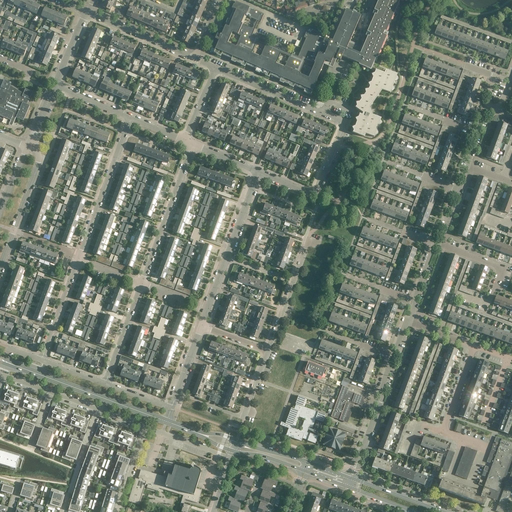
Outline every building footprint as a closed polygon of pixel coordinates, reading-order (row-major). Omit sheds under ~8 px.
[(29,1),(26,0),(22,0),(19,7),(25,9),(29,1)] [(197,0),(195,0),(194,5),(196,5),(205,9),(206,7),(205,7),(206,4),(198,1),(197,0)] [(349,43),(347,48),(364,56),(363,58),(361,57),(358,64),(370,69),(370,68),(375,70),(384,73),(385,72),(373,67),(377,57),(386,36),(383,35),(384,31),(385,32),(397,3),(398,0),(402,0),(404,1),(404,0),(379,0),(375,11),(378,12),(376,15),(368,33),(371,34),(369,37),(362,51),(358,49),(359,47),(349,43)] [(25,9),(24,12),(30,14),(31,12),(34,3),(29,1),(25,9)] [(102,7),(110,11),(112,5),(103,1),(102,4),(104,4),(102,7)] [(214,42),(212,47),(215,49),(214,53),(216,54),(216,55),(220,57),(221,55),(232,59),(231,61),(235,63),(235,62),(241,64),(240,65),(245,67),(246,65),(256,69),(255,72),(259,73),(260,73),(265,75),(265,76),(269,78),(270,75),(280,80),(279,82),(283,84),(284,83),(289,85),(289,86),(293,88),(294,86),(304,90),(303,92),(308,94),(308,93),(311,95),(317,81),(316,81),(323,64),(329,66),(333,57),(340,60),(342,57),(358,64),(361,57),(363,58),(364,56),(347,48),(349,43),(350,41),(335,35),(332,41),(321,36),(322,34),(308,28),(304,38),(306,38),(298,57),(293,55),(292,56),(279,50),(279,49),(269,44),(268,45),(255,39),(255,38),(251,37),(258,21),(260,22),(264,15),(249,8),(243,5),(235,2),(234,5),(233,4),(232,9),(234,10),(229,20),(227,19),(225,23),(226,24),(224,28),(220,27),(218,33),(218,34),(217,34),(215,39),(214,42)] [(31,12),(36,14),(40,6),(34,3),(31,12)] [(131,5),(126,16),(129,17),(128,18),(131,19),(135,10),(136,7),(131,5)] [(202,14),(203,11),(204,12),(205,9),(196,5),(194,10),(202,14)] [(50,10),(45,8),(41,16),(47,19),(50,10)] [(346,9),(335,35),(350,41),(361,16),(346,9)] [(56,13),(50,10),(47,19),(52,21),(56,13)] [(131,19),(133,20),(134,19),(136,20),(140,12),(135,10),(131,19)] [(201,19),(202,17),(201,17),(202,14),(194,10),(192,16),(201,19)] [(136,20),(139,21),(138,22),(141,23),(145,14),(140,12),(136,20)] [(151,14),(146,12),(145,14),(141,23),(143,24),(144,23),(146,24),(151,14)] [(58,23),(62,15),(56,13),(52,21),(58,23)] [(156,16),(151,14),(146,24),(149,25),(148,27),(151,28),(156,16)] [(58,23),(57,25),(60,26),(60,24),(64,26),(64,25),(65,26),(67,23),(65,22),(67,17),(62,15),(58,23)] [(151,28),(153,29),(153,27),(156,28),(161,18),(156,16),(151,28)] [(198,24),(199,21),(200,22),(201,19),(192,16),(190,20),(198,24)] [(161,32),(164,23),(166,20),(161,18),(156,28),(159,30),(158,31),(161,32)] [(198,24),(190,20),(187,25),(197,29),(198,27),(196,27),(198,24)] [(161,32),(163,33),(163,32),(166,33),(170,25),(164,23),(161,32)] [(193,34),(194,31),(196,32),(197,29),(187,25),(185,30),(193,34)] [(438,25),(434,34),(440,36),(443,27),(438,25)] [(446,38),(449,30),(443,27),(440,36),(446,38)] [(102,32),(93,28),(91,34),(99,38),(102,32)] [(192,39),(193,37),(192,36),(193,34),(185,30),(183,35),(192,39)] [(452,40),(455,32),(449,30),(446,38),(452,40)] [(47,33),(45,39),(48,40),(56,44),(59,38),(56,37),(57,34),(50,31),(49,34),(47,33)] [(458,43),(461,34),(455,32),(452,40),(458,43)] [(97,43),(99,38),(91,34),(88,40),(97,43)] [(467,36),(461,34),(458,43),(464,45),(467,36)] [(183,35),(181,41),(189,44),(190,41),(191,42),(192,39),(183,35)] [(473,38),(467,36),(464,45),(469,47),(473,38)] [(110,52),(111,48),(114,50),(116,47),(119,39),(113,37),(108,51),(110,52)] [(10,41),(4,38),(1,47),(7,49),(10,41)] [(479,40),(473,38),(469,47),(475,49),(479,40)] [(116,47),(114,50),(117,51),(120,52),(121,49),(124,42),(119,39),(116,47)] [(17,40),(16,43),(12,51),(18,54),(21,45),(23,43),(17,40)] [(45,45),(54,49),(56,44),(48,40),(45,45)] [(94,49),(97,43),(88,40),(86,45),(94,49)] [(484,43),(479,40),(475,49),(481,51),(484,43)] [(10,41),(7,49),(12,51),(16,43),(10,41)] [(21,45),(18,54),(24,56),(27,48),(29,44),(23,42),(23,43),(21,45)] [(121,56),(123,53),(126,54),(130,44),(124,42),(121,49),(119,55),(121,56)] [(490,45),(484,43),(481,51),(487,53),(490,45)] [(127,59),(128,56),(132,57),(136,47),(130,44),(126,54),(124,58),(127,59)] [(43,51),(51,55),(54,49),(45,45),(43,51)] [(92,55),(94,49),(86,45),(83,51),(92,55)] [(496,47),(490,45),(487,53),(493,56),(496,47)] [(502,49),(496,47),(493,56),(499,58),(502,49)] [(499,58),(505,60),(508,51),(502,49),(499,58)] [(144,61),(148,52),(143,50),(139,59),(144,61)] [(41,57),(49,60),(51,55),(43,51),(41,57)] [(89,60),(92,55),(83,51),(81,57),(89,60)] [(148,52),(144,61),(146,62),(150,64),(154,54),(148,52)] [(155,67),(159,57),(154,54),(150,64),(149,65),(155,67)] [(38,56),(35,61),(38,62),(47,66),(49,60),(41,57),(38,56)] [(162,67),(165,59),(159,57),(155,67),(154,70),(157,72),(159,66),(162,67)] [(425,58),(422,67),(428,69),(431,61),(425,58)] [(168,69),(171,62),(165,59),(162,67),(159,73),(162,74),(165,68),(168,69)] [(428,69),(434,71),(437,63),(431,61),(428,69)] [(434,71),(440,74),(443,65),(437,63),(434,71)] [(182,67),(176,64),(173,72),(173,73),(178,76),(182,67)] [(440,74),(446,76),(449,67),(443,65),(440,74)] [(176,80),(175,83),(177,84),(180,77),(181,77),(184,78),(185,76),(184,76),(188,69),(182,67),(178,76),(176,80)] [(446,76),(452,78),(455,69),(449,67),(446,76)] [(72,77),(78,80),(82,71),(76,69),(72,77)] [(184,76),(185,76),(190,79),(193,71),(188,69),(184,76)] [(452,78),(457,80),(461,71),(455,69),(452,78)] [(392,87),(393,84),(394,81),(397,79),(396,77),(397,74),(385,70),(385,72),(384,73),(375,70),(374,73),(371,75),(372,77),(373,77),(371,82),(368,84),(369,86),(370,86),(369,88),(368,90),(365,90),(365,92),(366,93),(364,96),(360,97),(361,99),(359,102),(356,103),(356,105),(357,106),(355,108),(360,111),(358,117),(355,119),(356,121),(357,121),(355,126),(352,128),(353,130),(354,130),(353,133),(364,137),(365,134),(374,137),(375,134),(377,134),(376,131),(378,125),(381,123),(380,121),(380,118),(372,115),(369,108),(381,90),(390,93),(391,90),(393,89),(392,87)] [(84,82),(87,73),(82,71),(78,80),(84,82)] [(190,79),(187,87),(192,89),(194,87),(190,85),(193,80),(196,81),(199,74),(193,71),(190,79)] [(92,79),(89,84),(95,87),(99,78),(100,75),(95,72),(93,76),(92,79)] [(89,84),(93,76),(87,73),(84,82),(89,84)] [(103,80),(100,89),(105,91),(109,83),(110,79),(105,76),(103,80)] [(470,84),(478,87),(478,88),(479,85),(479,84),(480,81),(478,80),(475,79),(472,78),(470,84)] [(0,115),(11,120),(13,115),(16,117),(16,118),(23,121),(30,106),(27,104),(29,99),(29,100),(33,92),(25,89),(23,94),(10,86),(11,83),(4,80),(1,87),(1,88),(0,89),(0,115)] [(105,91),(111,94),(114,85),(109,83),(105,91)] [(227,93),(230,87),(222,84),(220,89),(227,93)] [(468,90),(475,93),(476,93),(477,90),(478,87),(470,84),(468,90)] [(111,94),(117,96),(120,88),(114,85),(111,94)] [(421,89),(415,87),(412,96),(417,98),(421,89)] [(117,96),(122,99),(126,90),(120,88),(117,96)] [(217,95),(225,98),(227,93),(220,89),(217,95)] [(427,92),(421,89),(417,98),(423,100),(427,92)] [(128,101),(132,93),(126,90),(122,99),(128,101)] [(465,96),(473,99),(474,99),(475,96),(474,96),(475,93),(468,90),(465,96)] [(190,94),(182,91),(179,96),(188,100),(190,94)] [(236,106),(236,107),(237,108),(238,106),(238,107),(240,103),(243,105),(243,104),(244,102),(247,94),(242,92),(236,105),(236,106)] [(429,102),(432,94),(427,92),(423,100),(429,102)] [(136,94),(132,103),(138,105),(142,97),(136,94)] [(253,97),(247,94),(244,102),(250,104),(253,97)] [(435,105),(438,96),(432,94),(429,102),(435,105)] [(222,104),(225,98),(217,95),(215,101),(222,104)] [(185,106),(188,100),(179,96),(177,102),(185,106)] [(444,98),(438,96),(435,105),(441,107),(444,98)] [(463,102),(471,105),(472,105),(473,102),(472,102),(473,99),(465,96),(463,102)] [(138,105),(144,108),(147,99),(142,97),(138,105)] [(250,111),(251,108),(254,110),(259,99),(253,97),(250,104),(247,110),(250,111)] [(447,109),(450,100),(444,98),(441,107),(447,109)] [(144,108),(149,110),(153,102),(147,99),(144,108)] [(153,102),(149,110),(155,113),(159,104),(160,102),(154,99),(153,102)] [(253,113),(255,114),(256,111),(260,112),(264,102),(259,99),(254,110),(253,113)] [(223,111),(228,113),(229,111),(221,107),(222,104),(215,101),(212,106),(223,111)] [(183,111),(185,106),(177,102),(175,108),(183,111)] [(461,108),(469,111),(470,111),(471,108),(470,108),(471,105),(463,102),(461,108)] [(271,105),(265,118),(267,119),(269,116),(272,117),(273,114),(276,107),(271,105)] [(212,106),(210,112),(213,113),(212,116),(219,119),(223,111),(212,106)] [(279,117),(282,109),(276,107),(273,114),(279,117)] [(181,117),(183,111),(175,108),(172,113),(181,117)] [(461,108),(459,113),(468,117),(469,114),(468,113),(469,111),(461,108)] [(283,122),(284,119),(288,112),(282,109),(279,117),(278,120),(283,122)] [(288,112),(284,119),(290,122),(293,114),(288,112)] [(170,119),(178,123),(181,117),(172,113),(170,119)] [(296,124),(299,117),(293,114),(290,122),(296,124)] [(411,117),(405,115),(401,123),(407,126),(411,117)] [(411,117),(407,126),(413,128),(416,119),(411,117)] [(158,123),(167,126),(168,121),(159,118),(158,123)] [(66,128),(72,130),(75,121),(70,119),(66,128)] [(303,131),(306,132),(307,129),(310,122),(304,119),(299,133),(302,134),(303,131)] [(416,119),(413,128),(419,130),(422,121),(416,119)] [(78,132),(81,123),(75,121),(72,130),(78,132)] [(419,130),(425,132),(428,123),(422,121),(419,130)] [(212,124),(206,122),(202,131),(207,134),(211,126),(212,124)] [(313,131),(316,124),(310,122),(307,129),(313,131)] [(507,125),(499,122),(497,128),(505,131),(507,125)] [(84,134),(87,126),(81,123),(78,132),(84,134)] [(425,132),(431,134),(434,126),(428,123),(425,132)] [(318,134),(321,126),(316,124),(313,131),(318,134)] [(90,136),(93,128),(87,126),(84,134),(90,136)] [(213,136),(216,129),(211,126),(207,134),(213,136)] [(327,129),(321,126),(318,134),(317,137),(319,138),(321,135),(324,136),(325,133),(326,134),(328,130),(327,130),(327,129)] [(431,134),(437,136),(440,128),(434,126),(431,134)] [(222,131),(218,139),(224,141),(227,134),(229,135),(232,129),(227,127),(226,130),(223,128),(223,129),(222,131)] [(90,136),(96,139),(99,130),(93,128),(90,136)] [(494,134),(503,137),(505,131),(497,128),(494,134)] [(218,139),(222,131),(216,129),(213,136),(218,139)] [(96,139),(101,141),(104,132),(99,130),(96,139)] [(107,143),(110,134),(104,132),(101,141),(107,143)] [(447,140),(455,143),(456,143),(457,140),(456,140),(457,137),(454,136),(452,135),(449,134),(447,140)] [(492,139),(501,143),(503,137),(494,134),(492,139)] [(238,138),(235,146),(241,148),(245,138),(243,137),(240,135),(240,136),(238,138)] [(233,136),(230,144),(235,146),(238,138),(233,136)] [(245,138),(241,148),(246,151),(250,143),(251,141),(248,140),(249,139),(245,138)] [(257,143),(258,140),(255,139),(254,142),(251,140),(251,141),(250,143),(246,151),(252,153),(257,143)] [(316,144),(304,139),(303,142),(311,145),(309,151),(316,154),(319,148),(314,147),(316,144)] [(490,145),(499,149),(501,143),(492,139),(490,145)] [(62,140),(60,145),(69,149),(71,143),(62,140)] [(445,146),(453,149),(454,149),(455,146),(454,146),(455,143),(447,140),(445,146)] [(257,143),(252,153),(258,156),(262,145),(263,142),(261,141),(260,144),(257,143)] [(136,144),(134,151),(139,153),(142,146),(136,144)] [(400,146),(394,144),(391,152),(397,154),(400,146)] [(58,151),(67,154),(69,149),(60,145),(58,151)] [(91,147),(89,146),(85,145),(82,153),(85,154),(87,149),(90,150),(91,147)] [(488,151),(497,154),(499,149),(490,145),(488,151)] [(148,148),(142,146),(139,153),(145,155),(148,148)] [(274,151),(276,147),(273,146),(272,150),(269,148),(264,158),(270,161),(274,151)] [(406,148),(400,146),(397,154),(403,157),(406,148)] [(443,152),(451,155),(453,152),(452,152),(453,149),(445,146),(443,152)] [(1,148),(1,149),(0,151),(0,154),(7,158),(10,152),(3,149),(1,148)] [(153,150),(148,148),(145,155),(150,157),(153,150)] [(412,150),(406,148),(403,157),(408,159),(412,150)] [(281,150),(279,149),(278,152),(274,151),(270,161),(276,163),(279,156),(281,150)] [(159,152),(153,150),(150,157),(156,159),(159,152)] [(418,152),(412,150),(408,159),(414,161),(418,152)] [(56,157),(64,160),(67,154),(58,151),(56,157)] [(284,158),(281,166),(287,168),(292,156),(295,157),(297,152),(294,151),(292,155),(290,154),(288,160),(284,158)] [(307,157),(314,160),(316,154),(309,151),(307,157)] [(486,157),(494,160),(497,154),(488,151),(486,157)] [(102,155),(95,152),(93,158),(100,160),(102,155)] [(164,154),(159,152),(156,159),(162,162),(164,154)] [(423,154),(418,152),(414,161),(420,163),(423,154)] [(441,157),(449,160),(449,161),(450,158),(450,157),(451,155),(443,152),(441,157)] [(167,164),(170,156),(164,154),(162,162),(167,164)] [(426,165),(429,157),(423,154),(420,163),(426,165)] [(281,166),(284,158),(279,156),(276,163),(281,166)] [(54,163),(62,166),(64,160),(56,157),(54,163)] [(311,166),(314,160),(307,157),(304,162),(311,166)] [(438,163),(446,166),(447,166),(448,163),(449,160),(441,157),(438,163)] [(98,166),(100,160),(93,158),(91,163),(98,166)] [(302,168),(309,171),(311,166),(304,162),(302,168)] [(52,168),(60,172),(62,166),(54,163),(52,168)] [(96,172),(98,166),(91,163),(89,169),(96,172)] [(438,163),(436,169),(445,172),(446,169),(445,169),(446,166),(438,163)] [(133,167),(126,164),(124,169),(131,172),(133,167)] [(297,173),(307,177),(309,171),(302,168),(292,164),(290,169),(293,171),(294,167),(299,169),(297,173)] [(200,167),(197,175),(203,177),(206,169),(200,167)] [(49,174),(58,177),(60,172),(52,168),(49,174)] [(94,177),(96,172),(89,169),(87,175),(94,177)] [(129,178),(131,172),(124,169),(122,175),(129,178)] [(203,177),(209,179),(211,171),(206,169),(203,177)] [(209,179),(214,181),(217,173),(211,171),(209,179)] [(384,171),(381,180),(387,182),(390,173),(384,171)] [(214,181),(220,183),(223,176),(217,173),(214,181)] [(387,182),(392,184),(396,175),(390,173),(387,182)] [(47,180),(56,183),(58,177),(49,174),(47,180)] [(92,183),(94,177),(87,175),(84,181),(92,183)] [(127,183),(129,178),(122,175),(120,181),(127,183)] [(392,184),(398,186),(402,178),(396,175),(392,184)] [(163,184),(165,178),(158,176),(156,181),(163,184)] [(220,183),(226,185),(228,178),(223,176),(220,183)] [(487,180),(479,176),(477,182),(485,185),(487,180)] [(231,187),(234,180),(228,178),(226,185),(231,187)] [(398,186),(404,188),(407,180),(402,178),(398,186)] [(45,186),(54,189),(56,183),(47,180),(45,186)] [(404,188),(410,191),(413,182),(407,180),(404,188)] [(117,186),(125,189),(127,183),(120,181),(117,186)] [(154,187),(161,190),(163,184),(156,181),(154,187)] [(413,182),(410,191),(416,193),(419,184),(413,182)] [(474,188),(483,191),(485,185),(477,182),(474,188)] [(80,191),(88,194),(90,189),(82,186),(80,191)] [(115,192),(123,195),(125,189),(117,186),(115,192)] [(154,187),(151,193),(159,195),(161,190),(154,187)] [(187,193),(195,196),(197,190),(190,187),(187,193)] [(474,188),(472,194),(481,197),(483,191),(474,188)] [(51,190),(50,192),(44,189),(42,195),(50,199),(54,200),(55,197),(56,197),(58,193),(51,190)] [(437,193),(436,193),(434,192),(431,191),(429,190),(426,196),(434,199),(435,199),(436,196),(435,196),(437,193)] [(68,191),(67,193),(66,198),(66,199),(68,200),(70,195),(73,196),(74,193),(68,191)] [(113,198),(121,200),(123,195),(115,192),(113,198)] [(151,193),(149,198),(157,201),(159,195),(151,193)] [(185,199),(193,201),(195,196),(187,193),(185,199)] [(216,198),(218,195),(211,193),(208,201),(210,201),(212,196),(216,198)] [(472,194),(470,200),(479,203),(481,197),(472,194)] [(42,195),(40,201),(48,204),(50,199),(42,195)] [(426,196),(424,202),(432,205),(433,205),(434,202),(433,202),(434,199),(426,196)] [(86,200),(78,197),(76,203),(84,206),(86,200)] [(111,203),(119,206),(121,200),(113,198),(111,203)] [(149,198),(147,204),(155,206),(157,201),(149,198)] [(183,204),(191,207),(193,201),(185,199),(183,204)] [(219,205),(227,208),(229,202),(221,199),(219,205)] [(503,205),(510,208),(511,202),(511,201),(505,199),(503,205)] [(376,211),(379,202),(373,200),(370,209),(376,211)] [(470,200),(468,206),(477,209),(479,203),(470,200)] [(40,201),(37,207),(46,210),(48,204),(40,201)] [(379,202),(376,211),(382,213),(385,204),(379,202)] [(424,202),(422,208),(430,211),(431,211),(432,208),(431,208),(432,205),(424,202)] [(76,203),(74,208),(82,211),(84,206),(76,203)] [(117,212),(119,206),(111,203),(109,209),(117,212)] [(261,211),(260,213),(267,216),(268,214),(271,206),(269,205),(269,204),(266,203),(265,204),(264,207),(262,211),(261,211)] [(147,204),(145,209),(153,212),(155,206),(147,204)] [(181,210),(189,213),(191,207),(183,204),(181,210)] [(385,204),(382,213),(388,215),(391,206),(385,204)] [(227,208),(219,205),(217,210),(225,213),(227,208)] [(500,211),(503,212),(506,213),(508,214),(510,208),(503,205),(500,211)] [(271,206),(268,214),(271,215),(270,218),(271,218),(269,221),(272,222),(274,216),(277,208),(271,206)] [(394,217),(397,209),(391,206),(388,215),(394,217)] [(468,206),(466,211),(474,215),(477,209),(468,206)] [(37,207),(35,213),(44,216),(46,210),(37,207)] [(277,208),(274,216),(277,217),(276,220),(275,223),(277,224),(279,221),(280,218),(282,210),(280,210),(281,209),(277,207),(277,208)] [(74,208),(72,214),(80,217),(82,211),(74,208)] [(422,208),(420,214),(428,217),(429,217),(430,214),(429,214),(430,211),(422,208)] [(153,212),(145,209),(143,215),(151,218),(153,212)] [(399,219),(403,211),(397,209),(394,217),(399,219)] [(179,215),(187,218),(189,213),(181,210),(179,215)] [(217,210),(215,216),(223,219),(225,213),(217,210)] [(280,218),(285,220),(288,212),(282,210),(280,218)] [(409,213),(403,211),(399,219),(405,222),(409,213)] [(466,211),(464,217),(472,220),(474,215),(466,211)] [(285,220),(284,222),(290,224),(291,222),(294,215),(288,212),(285,220)] [(35,213),(33,218),(42,222),(44,216),(35,213)] [(70,213),(69,216),(71,217),(70,220),(78,222),(80,217),(72,214),(70,213)] [(107,214),(105,220),(113,222),(115,217),(107,214)] [(420,214),(418,220),(426,222),(426,223),(428,220),(427,219),(428,217),(420,214)] [(177,221),(185,224),(187,218),(179,215),(177,221)] [(291,222),(290,224),(298,227),(302,218),(299,218),(300,217),(294,215),(291,222)] [(215,216),(213,222),(221,224),(223,219),(215,216)] [(464,217),(461,223),(470,226),(472,220),(464,217)] [(33,218),(31,224),(40,227),(42,222),(33,218)] [(70,220),(68,225),(75,228),(78,222),(70,220)] [(113,222),(105,220),(103,225),(111,228),(113,222)] [(139,226),(147,229),(149,223),(141,220),(139,226)] [(426,222),(418,220),(416,225),(424,229),(425,226),(425,225),(426,222)] [(175,227),(182,229),(185,224),(177,221),(175,227)] [(213,222),(211,227),(219,230),(221,224),(213,222)] [(461,223),(459,229),(468,232),(470,226),(461,223)] [(29,230),(38,233),(40,227),(31,224),(29,230)] [(68,225),(66,231),(73,234),(75,228),(68,225)] [(111,228),(103,225),(101,231),(108,234),(111,228)] [(145,234),(147,229),(139,226),(137,232),(145,234)] [(252,232),(260,234),(262,229),(254,226),(252,232)] [(180,235),(182,229),(175,227),(173,232),(180,235)] [(211,227),(209,233),(216,236),(219,230),(211,227)] [(363,227),(360,236),(366,238),(369,230),(363,227)] [(468,232),(459,229),(457,235),(466,238),(468,232)] [(372,240),(375,232),(369,230),(366,238),(372,240)] [(479,235),(476,243),(482,245),(485,238),(486,235),(485,235),(487,231),(484,230),(482,233),(480,232),(479,235)] [(43,233),(42,237),(48,239),(50,236),(52,232),(49,231),(48,235),(43,233)] [(66,231),(64,236),(71,239),(73,234),(66,231)] [(108,234),(101,231),(99,236),(106,239),(108,234)] [(142,240),(145,234),(137,232),(135,237),(142,240)] [(252,232),(250,237),(257,240),(260,241),(261,238),(262,235),(260,234),(252,232)] [(378,243),(381,234),(375,232),(372,240),(378,243)] [(216,236),(209,233),(207,238),(214,241),(216,236)] [(387,236),(381,234),(378,243),(383,245),(387,236)] [(62,242),(69,245),(71,239),(64,236),(62,242)] [(106,239),(99,236),(97,242),(104,245),(106,239)] [(389,247),(393,238),(387,236),(383,245),(389,247)] [(140,245),(142,240),(135,237),(133,243),(140,245)] [(255,246),(257,240),(250,237),(248,243),(255,246)] [(169,243),(176,246),(178,240),(171,238),(169,243)] [(284,243),(292,246),(294,240),(286,238),(284,243)] [(398,240),(393,238),(389,247),(395,249),(398,240)] [(485,238),(482,245),(488,247),(490,240),(485,238)] [(490,240),(488,247),(493,249),(496,242),(490,240)] [(19,253),(24,254),(25,252),(28,244),(23,242),(19,253)] [(104,245),(97,242),(95,248),(102,250),(104,245)] [(496,242),(493,249),(499,252),(502,244),(496,242)] [(138,251),(140,245),(133,243),(131,248),(138,251)] [(174,252),(176,246),(169,243),(167,249),(174,252)] [(253,251),(255,246),(248,243),(246,249),(253,251)] [(289,252),(292,246),(284,243),(282,249),(289,252)] [(30,254),(33,246),(28,244),(25,252),(30,254)] [(205,244),(203,249),(210,252),(212,247),(205,244)] [(502,244),(499,252),(505,254),(508,246),(502,244)] [(33,246),(30,254),(29,256),(34,258),(38,248),(33,246)] [(416,249),(413,248),(410,247),(408,247),(406,253),(414,256),(415,253),(415,252),(416,249)] [(34,258),(40,260),(40,259),(43,250),(38,248),(34,258)] [(98,255),(100,256),(102,250),(95,248),(93,253),(98,255)] [(136,257),(138,251),(131,248),(129,254),(136,257)] [(172,257),(174,252),(167,249),(165,254),(172,257)] [(210,252),(203,249),(201,255),(208,258),(210,252)] [(244,255),(251,257),(250,258),(254,260),(257,253),(253,252),(253,251),(246,249),(244,255)] [(287,258),(289,252),(282,249),(280,255),(287,258)] [(48,251),(43,250),(40,259),(45,261),(48,251)] [(50,263),(53,253),(48,251),(45,261),(50,263)] [(55,265),(55,264),(59,255),(53,253),(50,263),(55,265)] [(412,258),(414,256),(406,253),(403,258),(411,261),(412,262),(413,259),(412,258)] [(134,262),(136,257),(129,254),(127,260),(134,262)] [(170,263),(172,257),(165,254),(163,260),(170,263)] [(450,254),(448,260),(457,263),(459,257),(450,254)] [(208,258),(201,255),(199,261),(206,263),(208,258)] [(285,263),(287,258),(280,255),(278,261),(285,263)] [(355,267),(358,258),(353,256),(349,265),(355,267)] [(361,269),(364,261),(358,258),(355,267),(361,269)] [(410,264),(411,261),(403,258),(401,264),(409,267),(410,267),(411,264),(410,264)] [(125,265),(127,266),(132,268),(134,262),(127,260),(125,265)] [(168,268),(170,263),(163,260),(161,266),(168,268)] [(276,267),(283,269),(285,263),(278,261),(275,260),(274,263),(277,264),(276,267)] [(448,260),(446,266),(454,269),(457,263),(448,260)] [(206,263),(199,261),(197,266),(204,269),(206,263)] [(367,271),(370,263),(364,261),(361,269),(367,271)] [(373,274),(376,265),(370,263),(367,271),(373,274)] [(409,267),(401,264),(399,270),(407,273),(408,273),(409,270),(408,270),(409,267)] [(382,267),(376,265),(373,274),(379,276),(382,267)] [(480,265),(479,269),(478,271),(486,274),(488,268),(480,265)] [(22,275),(24,269),(16,266),(14,271),(22,275)] [(161,266),(159,271),(166,274),(168,275),(169,272),(167,272),(168,268),(161,266)] [(197,266),(195,272),(202,275),(204,269),(197,266)] [(446,266),(444,272),(452,275),(454,269),(446,266)] [(388,269),(382,267),(379,276),(385,278),(388,269)] [(406,276),(407,273),(399,270),(397,276),(405,279),(406,279),(407,276),(406,276)] [(11,277),(20,280),(22,275),(14,271),(11,277)] [(161,279),(164,280),(166,274),(159,271),(157,277),(161,279)] [(476,277),(484,280),(486,274),(478,271),(476,277)] [(202,275),(195,272),(193,278),(200,280),(202,275)] [(444,272),(441,277),(450,281),(452,275),(444,272)] [(243,283),(242,283),(245,275),(237,273),(236,273),(235,276),(236,276),(234,282),(242,285),(243,283)] [(245,275),(242,283),(243,283),(248,285),(251,278),(245,275)] [(90,284),(92,279),(84,276),(82,282),(90,284)] [(404,282),(405,279),(397,276),(395,282),(404,285),(405,282),(404,282)] [(9,283),(18,286),(20,280),(11,277),(9,283)] [(441,277),(439,283),(448,287),(450,281),(441,277)] [(474,283),(481,286),(484,280),(476,277),(474,283)] [(200,280),(193,278),(191,283),(198,286),(200,280)] [(251,278),(248,285),(254,287),(257,280),(251,278)] [(55,283),(48,280),(46,285),(53,288),(55,283)] [(257,280),(254,287),(260,289),(262,282),(257,280)] [(82,282),(80,287),(88,290),(90,284),(82,282)] [(258,296),(256,298),(259,299),(260,296),(261,293),(262,290),(265,291),(268,284),(262,282),(260,289),(257,295),(258,296)] [(7,289),(16,292),(18,286),(9,283),(7,289)] [(188,289),(191,290),(196,291),(198,286),(191,283),(188,289)] [(439,283),(437,289),(446,292),(448,287),(439,283)] [(472,289),(475,290),(479,292),(481,286),(474,283),(472,289)] [(268,284),(265,291),(271,294),(274,286),(268,284)] [(345,295),(348,286),(342,284),(339,292),(345,295)] [(51,294),(53,288),(46,285),(44,291),(51,294)] [(351,297),(354,288),(348,286),(345,295),(351,297)] [(80,287),(78,293),(86,296),(88,290),(80,287)] [(114,293),(122,296),(124,290),(116,288),(114,293)] [(357,299),(360,290),(354,288),(351,297),(357,299)] [(5,295),(14,298),(16,292),(7,289),(5,295)] [(437,289),(435,295),(444,298),(446,292),(437,289)] [(363,301),(366,292),(360,290),(357,299),(363,301)] [(49,299),(51,294),(44,291),(42,297),(49,299)] [(369,303),(372,294),(366,292),(363,301),(369,303)] [(76,299),(84,301),(86,296),(78,293),(76,299)] [(120,302),(122,296),(114,293),(112,299),(120,302)] [(378,297),(372,294),(369,303),(374,305),(378,297)] [(3,300),(12,303),(14,298),(5,295),(3,300)] [(229,295),(227,301),(234,304),(235,301),(238,302),(239,300),(238,299),(236,298),(229,295)] [(435,295),(433,301),(442,304),(444,298),(435,295)] [(499,305),(502,298),(496,296),(493,303),(499,305)] [(47,305),(49,299),(42,297),(40,302),(47,305)] [(508,300),(502,298),(499,305),(505,307),(508,300)] [(90,303),(89,306),(95,308),(98,300),(96,299),(93,299),(93,300),(95,301),(94,304),(90,303)] [(118,307),(120,302),(112,299),(110,305),(118,307)] [(148,299),(146,305),(154,308),(156,302),(148,299)] [(3,300),(1,306),(9,309),(12,303),(3,300)] [(224,307),(232,309),(234,304),(227,301),(224,307)] [(433,301),(431,307),(439,310),(442,304),(433,301)] [(45,311),(47,305),(40,302),(38,308),(45,311)] [(75,303),(72,308),(80,311),(82,312),(83,309),(81,308),(82,305),(75,303)] [(397,306),(395,306),(392,305),(389,304),(389,303),(387,310),(395,312),(395,313),(397,310),(396,309),(397,306)] [(118,307),(110,305),(108,310),(116,313),(118,307)] [(144,311),(152,314),(154,308),(146,305),(144,311)] [(268,310),(258,306),(256,312),(266,316),(268,310)] [(222,312),(230,315),(232,309),(224,307),(222,312)] [(439,310),(431,307),(429,313),(437,316),(439,310)] [(43,316),(45,311),(38,308),(35,314),(43,316)] [(72,308),(70,314),(78,317),(80,311),(72,308)] [(92,316),(96,317),(97,312),(100,313),(101,310),(95,308),(92,316)] [(387,310),(385,315),(393,318),(393,319),(394,316),(394,315),(395,312),(387,310)] [(142,316),(149,319),(152,314),(144,311),(142,316)] [(178,317),(186,320),(188,314),(180,311),(178,317)] [(228,321),(229,318),(232,319),(235,320),(236,317),(230,315),(222,312),(220,318),(228,321)] [(266,316),(256,312),(255,312),(253,317),(254,318),(256,319),(264,321),(265,322),(266,318),(265,318),(266,316)] [(447,321),(453,323),(456,314),(450,312),(447,321)] [(335,323),(338,315),(332,313),(329,321),(335,323)] [(33,319),(41,322),(43,316),(35,314),(33,319)] [(70,314),(68,320),(76,322),(78,317),(70,314)] [(456,314),(453,323),(459,325),(462,316),(456,314)] [(11,315),(10,318),(15,320),(14,323),(17,324),(18,321),(19,318),(11,315)] [(104,320),(112,323),(114,317),(106,315),(104,320)] [(344,317),(338,315),(335,323),(340,326),(344,317)] [(385,315),(382,321),(390,324),(391,324),(392,321),(393,318),(385,315)] [(147,325),(149,319),(142,316),(140,322),(147,325)] [(462,316),(459,325),(465,327),(468,318),(462,316)] [(178,317),(176,322),(183,325),(186,320),(178,317)] [(346,328),(349,319),(344,317),(340,326),(346,328)] [(218,320),(217,324),(218,324),(220,325),(225,327),(228,321),(220,318),(219,320),(218,320)] [(468,318),(465,327),(471,329),(474,321),(468,318)] [(262,327),(264,321),(256,319),(254,324),(262,327)] [(352,330),(355,321),(349,319),(346,328),(352,330)] [(68,320),(66,325),(74,328),(76,322),(68,320)] [(110,329),(112,323),(104,320),(102,326),(110,329)] [(358,332),(361,323),(355,321),(352,330),(358,332)] [(382,321),(380,327),(388,330),(389,330),(390,327),(389,327),(390,324),(382,321)] [(474,321),(471,329),(476,331),(480,323),(474,321)] [(176,322),(174,328),(181,331),(183,325),(176,322)] [(248,322),(247,324),(251,326),(250,326),(253,327),(252,330),(260,333),(261,333),(262,329),(261,329),(262,327),(254,324),(248,322)] [(159,323),(158,328),(154,326),(153,329),(159,332),(162,324),(159,323)] [(367,326),(361,323),(358,332),(364,334),(367,326)] [(480,323),(476,331),(482,334),(486,325),(480,323)] [(10,335),(13,326),(7,324),(4,333),(10,335)] [(64,331),(72,334),(74,328),(66,325),(64,331)] [(486,325),(482,334),(488,336),(491,327),(486,325)] [(108,334),(110,329),(102,326),(100,331),(108,334)] [(138,326),(136,332),(144,335),(146,329),(138,326)] [(172,327),(171,330),(173,331),(172,334),(179,337),(181,331),(174,328),(172,327)] [(380,327),(378,333),(386,336),(387,336),(388,333),(387,333),(388,330),(380,327)] [(491,327),(488,336),(494,338),(497,329),(491,327)] [(19,328),(15,337),(21,339),(25,330),(19,328)] [(497,329),(494,338),(500,340),(503,331),(497,329)] [(30,333),(25,330),(21,339),(27,341),(30,333)] [(260,333),(252,330),(250,336),(257,339),(260,333)] [(106,340),(108,334),(100,331),(98,337),(106,340)] [(503,331),(500,340),(506,342),(509,334),(503,331)] [(134,338),(142,340),(144,335),(136,332),(134,338)] [(156,339),(159,340),(161,337),(163,336),(164,337),(165,334),(159,332),(156,339)] [(36,335),(30,333),(27,341),(33,343),(36,335)] [(386,336),(378,333),(376,339),(385,342),(386,339),(385,339),(386,336)] [(418,342),(426,345),(428,340),(420,336),(419,339),(419,340),(418,342)] [(106,340),(98,337),(96,343),(104,345),(106,340)] [(75,338),(73,342),(79,344),(78,346),(81,348),(83,342),(75,338)] [(132,343),(140,346),(142,340),(134,338),(132,343)] [(168,344),(176,346),(178,341),(170,338),(168,344)] [(324,351),(328,342),(322,340),(319,349),(324,351)] [(209,349),(208,351),(216,354),(217,352),(220,345),(211,342),(210,341),(209,346),(210,346),(209,349)] [(330,353),(333,344),(328,342),(324,351),(330,353)] [(426,345),(418,342),(416,345),(417,345),(416,348),(424,351),(426,345)] [(60,343),(56,352),(62,354),(65,346),(60,343)] [(130,349),(138,352),(140,346),(132,343),(130,349)] [(168,344),(166,349),(174,352),(176,346),(168,344)] [(336,355),(339,346),(333,344),(330,353),(336,355)] [(220,345),(217,352),(220,354),(223,354),(225,347),(220,345)] [(68,356),(71,348),(65,346),(62,354),(68,356)] [(339,346),(336,355),(342,357),(345,349),(339,346)] [(223,354),(228,357),(231,349),(225,347),(223,354)] [(449,347),(447,353),(456,356),(458,350),(449,347)] [(74,358),(77,350),(71,348),(68,356),(74,358)] [(424,351),(416,348),(415,348),(414,351),(415,351),(414,354),(422,357),(424,351)] [(135,357),(138,352),(130,349),(128,354),(135,357)] [(166,349),(164,355),(172,358),(174,352),(166,349)] [(226,363),(225,366),(227,366),(228,364),(230,360),(233,361),(234,359),(237,351),(231,349),(228,357),(227,359),(226,363)] [(348,359),(351,351),(345,349),(342,357),(348,359)] [(233,361),(232,365),(234,366),(236,362),(239,363),(243,353),(243,352),(239,351),(239,352),(237,351),(234,359),(233,361)] [(357,353),(351,351),(348,359),(354,362),(357,353)] [(83,362),(85,363),(88,354),(82,352),(79,361),(79,362),(81,363),(82,362),(83,362)] [(243,353),(239,363),(247,366),(248,364),(249,365),(250,361),(249,361),(250,359),(247,358),(248,356),(249,355),(245,353),(244,354),(243,353)] [(445,359),(454,362),(456,356),(447,353),(445,359)] [(91,365),(94,356),(88,354),(85,363),(91,365)] [(422,357),(414,354),(413,354),(412,357),(413,357),(412,360),(420,363),(422,357)] [(164,355),(162,361),(169,363),(172,358),(164,355)] [(100,358),(94,356),(91,365),(97,367),(100,358)] [(375,361),(372,359),(369,358),(367,358),(365,364),(373,367),(374,364),(375,361)] [(443,358),(440,364),(443,365),(451,368),(454,362),(445,359),(443,358)] [(479,359),(477,365),(487,368),(489,363),(479,359)] [(420,363),(412,360),(411,360),(410,363),(411,363),(410,366),(418,369),(420,363)] [(169,363),(162,361),(160,366),(167,369),(169,363)] [(308,362),(305,371),(322,378),(323,373),(325,374),(327,369),(308,362)] [(372,369),(373,367),(365,364),(362,370),(370,372),(371,373),(372,370),(372,369)] [(126,378),(129,369),(130,367),(124,365),(122,371),(121,371),(120,375),(120,376),(126,378)] [(201,371),(208,373),(210,368),(203,365),(201,371)] [(418,369),(410,366),(409,365),(408,368),(409,369),(408,372),(416,374),(418,369)] [(441,371),(449,374),(451,368),(443,365),(441,371)] [(476,370),(486,374),(487,368),(477,365),(476,370)] [(135,371),(129,369),(126,378),(132,380),(135,371)] [(369,375),(370,372),(362,370),(360,375),(368,378),(369,379),(370,376),(369,375)] [(483,378),(484,373),(485,374),(486,374),(476,370),(474,375),(484,379),(484,378),(483,378)] [(135,371),(132,380),(138,382),(141,373),(135,371)] [(206,379),(208,373),(201,371),(199,376),(206,379)] [(416,374),(408,372),(407,371),(406,374),(406,375),(405,377),(413,380),(416,374)] [(438,376),(447,380),(449,374),(441,371),(438,376)] [(149,386),(152,377),(146,375),(143,384),(149,386)] [(367,381),(368,378),(360,375),(358,381),(367,384),(368,381),(367,381)] [(484,379),(474,375),(472,380),(482,384),(484,379)] [(197,382),(204,385),(207,386),(208,383),(213,384),(214,382),(206,379),(199,376),(197,382)] [(233,376),(232,378),(234,379),(233,382),(240,385),(242,379),(233,376)] [(436,382),(445,385),(447,380),(438,376),(436,382)] [(158,380),(152,377),(149,386),(155,388),(158,380)] [(413,380),(405,377),(404,380),(403,383),(411,386),(413,380)] [(158,380),(155,388),(161,390),(164,382),(158,380)] [(470,385),(480,389),(482,384),(472,380),(470,385)] [(202,390),(204,385),(197,382),(195,388),(202,390)] [(231,382),(229,387),(238,391),(240,385),(233,382),(233,383),(231,382)] [(434,388),(443,391),(445,385),(436,382),(434,388)] [(342,386),(331,416),(335,418),(336,417),(340,418),(339,419),(347,423),(353,405),(352,405),(353,402),(361,405),(364,397),(361,396),(363,390),(348,384),(347,384),(343,383),(342,386)] [(411,386),(403,383),(401,386),(402,386),(401,389),(409,392),(411,386)] [(470,385),(468,390),(478,394),(477,393),(479,389),(480,389),(470,385)] [(225,386),(224,388),(228,390),(227,393),(236,397),(238,391),(229,387),(225,386)] [(195,395),(194,397),(199,398),(202,390),(195,388),(192,394),(195,395)] [(432,394),(441,397),(443,391),(434,388),(432,394)] [(409,392),(401,389),(400,389),(399,392),(400,392),(399,395),(407,398),(409,392)] [(0,402),(9,406),(10,403),(14,392),(13,392),(13,391),(13,390),(12,390),(11,390),(10,390),(10,391),(9,391),(8,390),(7,393),(3,392),(0,399),(0,402)] [(476,399),(478,394),(468,390),(466,395),(476,399)] [(10,403),(14,404),(13,407),(18,409),(22,399),(18,397),(19,395),(18,394),(18,393),(18,392),(17,392),(16,391),(15,392),(14,393),(14,392),(10,403)] [(223,392),(222,394),(226,396),(224,399),(227,400),(234,402),(236,397),(227,393),(223,392)] [(430,400),(438,403),(441,397),(432,394),(430,400)] [(407,398),(399,395),(398,395),(397,398),(398,398),(397,401),(405,404),(407,398)] [(475,399),(476,399),(466,395),(464,400),(473,403),(475,399)] [(314,413),(302,408),(302,407),(303,407),(306,399),(298,396),(295,404),(296,404),(294,409),(291,408),(285,423),(291,425),(289,429),(289,428),(286,436),(301,441),(302,438),(307,440),(307,441),(315,444),(318,436),(310,433),(310,434),(307,432),(309,427),(312,428),(315,419),(323,422),(326,415),(318,412),(314,411),(314,413)] [(23,411),(24,408),(29,410),(32,399),(32,398),(32,397),(31,397),(30,397),(29,397),(28,397),(28,398),(27,397),(26,400),(22,399),(18,409),(23,411)] [(29,410),(33,411),(32,414),(37,416),(41,405),(37,404),(38,401),(37,401),(37,400),(37,399),(36,399),(35,398),(34,398),(34,399),(33,400),(32,399),(29,410)] [(427,399),(425,405),(428,406),(436,409),(438,403),(430,400),(427,399)] [(234,402),(227,400),(224,405),(232,408),(234,402)] [(405,404),(397,401),(396,400),(395,403),(396,404),(395,407),(403,410),(405,404)] [(464,400),(462,405),(472,409),(471,408),(473,403),(464,400)] [(471,414),(472,409),(462,405),(461,410),(471,414)] [(425,411),(434,415),(436,409),(428,406),(425,411)] [(61,410),(60,409),(60,408),(60,407),(59,407),(58,407),(57,407),(57,408),(55,408),(54,410),(50,409),(47,419),(52,421),(53,418),(57,420),(61,410)] [(57,420),(62,422),(61,424),(66,426),(69,416),(66,414),(67,412),(65,411),(65,410),(65,409),(64,409),(63,409),(62,409),(62,410),(61,410),(57,420)] [(0,412),(0,419),(3,420),(5,417),(7,418),(9,413),(6,412),(3,411),(1,410),(0,413),(0,412)] [(459,416),(469,419),(471,414),(461,410),(459,416)] [(432,421),(434,415),(425,411),(423,417),(432,421)] [(390,419),(398,421),(400,416),(392,412),(391,415),(391,416),(390,419)] [(70,428),(72,425),(76,427),(80,417),(79,416),(79,415),(79,414),(78,414),(77,414),(76,414),(76,415),(74,414),(73,417),(69,416),(66,426),(70,428)] [(501,420),(511,423),(511,421),(511,417),(503,415),(501,420)] [(76,427),(81,429),(80,431),(85,433),(89,423),(85,421),(86,419),(84,418),(84,417),(84,416),(83,416),(82,416),(81,416),(81,417),(80,417),(76,427)] [(22,427),(33,431),(35,425),(30,423),(31,421),(23,418),(21,423),(24,424),(22,427)] [(396,427),(398,421),(390,419),(390,418),(388,421),(389,422),(388,424),(396,427)] [(499,424),(499,425),(509,428),(511,423),(501,420),(502,420),(501,425),(499,424)] [(317,421),(313,433),(318,435),(323,424),(317,421)] [(94,437),(99,438),(100,436),(105,437),(108,427),(108,426),(108,425),(107,425),(107,424),(106,424),(105,424),(105,425),(104,425),(103,425),(102,427),(98,426),(94,437)] [(396,427),(388,424),(387,424),(386,427),(387,427),(386,430),(394,433),(396,427)] [(507,434),(509,428),(499,425),(497,430),(507,434)] [(105,437),(109,439),(108,442),(113,444),(117,433),(113,432),(114,429),(113,429),(113,428),(113,427),(112,427),(112,426),(111,426),(110,426),(109,427),(108,427),(105,437)] [(30,437),(31,434),(33,431),(22,427),(21,431),(18,430),(16,435),(24,438),(25,435),(30,437)] [(43,428),(42,431),(40,434),(51,438),(52,434),(55,435),(57,430),(49,427),(48,430),(43,428)] [(323,444),(339,450),(345,434),(329,428),(323,444)] [(384,436),(392,439),(394,433),(386,430),(385,430),(384,433),(385,433),(384,436)] [(118,445),(119,442),(124,444),(127,434),(127,433),(127,432),(126,432),(126,431),(125,431),(124,431),(124,432),(123,432),(121,432),(121,434),(117,433),(113,444),(118,445)] [(127,434),(124,444),(128,446),(127,449),(132,450),(136,440),(132,439),(133,436),(132,435),(132,434),(131,434),(131,433),(130,433),(129,433),(128,434),(127,434)] [(39,436),(38,439),(39,439),(38,440),(49,443),(51,438),(40,434),(40,436),(39,436)] [(82,443),(77,441),(78,438),(70,435),(68,440),(71,441),(70,445),(80,448),(82,443)] [(383,436),(382,439),(383,439),(382,442),(390,445),(392,439),(384,436),(383,436)] [(422,441),(421,444),(420,445),(426,448),(429,439),(423,437),(422,441)] [(500,443),(499,446),(511,450),(511,442),(496,437),(494,442),(498,443),(498,442),(500,443)] [(426,448),(432,450),(435,441),(429,439),(426,448)] [(36,445),(41,447),(40,450),(48,453),(50,448),(47,447),(49,443),(38,440),(36,445)] [(432,450),(438,452),(441,443),(435,441),(432,450)] [(390,445),(382,442),(381,442),(380,445),(381,445),(379,448),(387,451),(390,445)] [(441,443),(438,452),(444,454),(447,445),(441,443)] [(493,444),(491,451),(510,458),(511,453),(511,450),(499,446),(493,444)] [(78,454),(79,452),(80,449),(80,448),(70,445),(68,450),(78,454)] [(96,445),(95,448),(90,446),(88,452),(98,456),(99,452),(102,453),(104,448),(96,445)] [(76,460),(77,457),(78,454),(68,450),(66,454),(63,453),(62,458),(70,461),(71,458),(76,460)] [(19,458),(0,451),(0,465),(15,471),(16,471),(17,468),(20,469),(23,459),(20,458),(20,457),(19,457),(19,458)] [(510,458),(491,451),(488,457),(508,465),(510,458)] [(86,457),(96,461),(98,456),(88,452),(86,457)] [(116,457),(118,458),(117,462),(127,466),(130,460),(124,458),(125,455),(120,453),(118,452),(116,457)] [(487,497),(489,497),(500,501),(500,500),(505,486),(504,486),(511,463),(511,453),(510,458),(508,465),(505,471),(503,478),(500,485),(498,493),(493,491),(493,490),(491,489),(485,487),(483,490),(489,492),(488,496),(487,495),(487,497)] [(84,462),(94,466),(96,461),(86,457),(84,462)] [(383,471),(387,462),(386,462),(383,460),(384,458),(381,457),(380,460),(381,460),(378,469),(377,469),(381,471),(381,470),(383,471)] [(508,465),(488,457),(486,462),(490,463),(490,462),(492,463),(491,466),(505,471),(508,465)] [(381,460),(380,460),(375,458),(371,467),(375,469),(376,468),(378,469),(381,460)] [(389,473),(392,464),(393,461),(387,459),(386,462),(387,462),(383,471),(387,473),(387,472),(389,473)] [(398,466),(394,465),(395,462),(393,461),(392,464),(389,473),(389,474),(393,475),(393,474),(395,475),(398,466)] [(82,467),(92,471),(94,466),(84,462),(82,467)] [(117,462),(115,468),(125,471),(127,466),(117,462)] [(404,468),(403,468),(400,467),(401,464),(399,463),(398,466),(395,475),(395,476),(398,477),(399,476),(401,477),(404,468)] [(163,475),(162,477),(154,474),(141,470),(138,479),(135,478),(127,505),(134,507),(135,504),(139,505),(145,486),(146,484),(148,485),(147,488),(158,491),(159,488),(183,495),(180,506),(183,507),(181,511),(188,511),(190,506),(184,504),(186,497),(192,499),(191,501),(198,503),(201,490),(196,489),(200,474),(201,473),(201,472),(200,471),(200,470),(199,469),(192,465),(193,466),(191,468),(191,467),(191,468),(190,470),(175,466),(171,476),(170,476),(170,475),(168,475),(168,476),(163,475)] [(401,477),(400,478),(404,479),(406,479),(407,479),(410,470),(409,470),(410,468),(407,467),(407,466),(404,465),(403,468),(404,468),(401,477)] [(505,471),(491,466),(490,469),(488,468),(488,467),(485,466),(483,471),(486,472),(489,473),(503,478),(505,471)] [(91,476),(92,471),(82,467),(80,473),(91,476)] [(412,481),(416,473),(415,472),(412,471),(413,468),(410,467),(410,468),(409,470),(410,470),(407,479),(406,479),(406,480),(410,481),(412,481)] [(113,473),(123,477),(125,471),(115,468),(113,473)] [(415,472),(416,473),(412,481),(412,482),(416,484),(416,483),(418,483),(418,484),(421,475),(421,474),(417,473),(418,470),(416,469),(415,472)] [(424,486),(427,477),(426,477),(423,475),(424,473),(422,472),(421,474),(421,475),(418,484),(418,483),(418,484),(421,486),(422,485),(424,486)] [(80,473),(79,475),(78,478),(89,481),(91,476),(80,473)] [(113,473),(111,479),(121,483),(123,477),(113,473)] [(503,478),(489,473),(486,480),(500,485),(503,478)] [(424,486),(423,486),(427,488),(428,487),(430,488),(431,485),(435,486),(436,484),(437,481),(429,477),(430,475),(427,474),(426,477),(427,477),(424,486)] [(244,489),(246,485),(251,487),(254,480),(241,475),(240,479),(243,481),(240,488),(244,489)] [(263,489),(267,490),(271,492),(273,485),(276,486),(278,482),(265,477),(262,485),(261,488),(263,489)] [(78,478),(78,481),(77,483),(87,486),(89,481),(78,478)] [(111,479),(109,485),(112,486),(111,487),(116,489),(117,488),(119,488),(121,483),(111,479)] [(488,496),(489,492),(483,490),(483,489),(481,493),(444,480),(444,481),(441,479),(438,488),(484,505),(487,497),(487,495),(488,496)] [(500,485),(486,480),(484,487),(485,487),(491,489),(493,490),(493,491),(498,493),(500,485)] [(9,484),(1,481),(0,484),(0,486),(2,487),(1,491),(12,494),(13,488),(8,487),(9,484)] [(34,489),(36,490),(38,485),(30,482),(29,485),(24,483),(22,489),(32,493),(34,489)] [(77,483),(76,486),(75,488),(86,491),(87,486),(77,483)] [(244,489),(240,488),(235,486),(234,490),(237,491),(234,498),(238,500),(240,496),(245,498),(248,490),(244,489)] [(506,502),(508,496),(511,489),(505,486),(500,500),(506,502)] [(86,491),(75,488),(74,493),(84,496),(86,491)] [(25,500),(26,500),(31,502),(33,502),(34,497),(31,496),(32,493),(22,489),(20,495),(25,497),(25,500)] [(59,494),(60,491),(52,489),(50,494),(53,495),(52,498),(62,502),(64,496),(59,494)] [(110,491),(107,490),(105,496),(116,499),(118,493),(115,492),(116,491),(111,489),(110,491)] [(259,500),(260,501),(261,501),(268,504),(271,497),(274,498),(275,494),(271,492),(267,490),(263,489),(259,500)] [(72,499),(83,502),(84,496),(74,493),(72,499)] [(309,502),(310,502),(318,505),(320,500),(323,498),(323,496),(316,494),(315,497),(312,496),(311,499),(310,498),(309,502)] [(116,499),(105,496),(104,502),(114,505),(116,499)] [(239,508),(242,501),(238,500),(234,498),(229,496),(228,501),(231,502),(228,509),(234,511),(236,507),(239,508)] [(46,506),(48,507),(53,508),(54,509),(55,506),(60,508),(62,502),(52,498),(51,502),(48,501),(46,506)] [(72,499),(71,501),(71,504),(81,507),(83,502),(72,499)] [(328,509),(334,511),(337,502),(335,502),(335,501),(332,499),(331,500),(328,509)] [(500,501),(496,511),(497,511),(503,511),(507,503),(506,502),(500,500),(500,501)] [(267,511),(269,509),(272,510),(273,506),(268,504),(261,501),(260,501),(258,508),(263,510),(262,511),(267,511)] [(112,511),(114,505),(104,502),(102,507),(112,511)] [(318,505),(310,502),(309,505),(308,504),(307,508),(316,511),(318,505)] [(337,502),(334,511),(337,511),(340,511),(343,505),(341,504),(341,503),(338,502),(337,502)]
